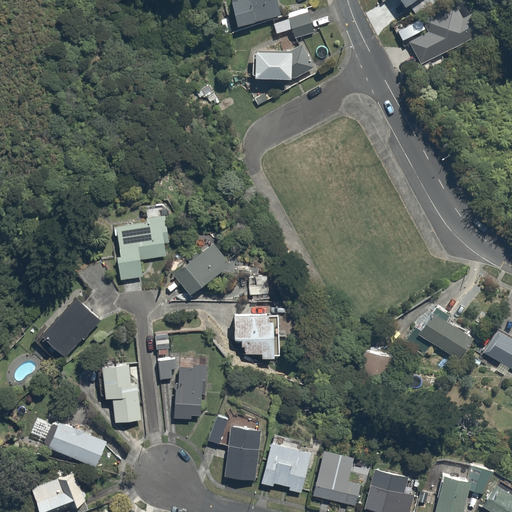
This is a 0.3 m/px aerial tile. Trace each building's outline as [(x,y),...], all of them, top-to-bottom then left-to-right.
[(228,0),(235,24),(280,13),(277,0),(228,0)] [(454,0),(421,17),(428,31),(409,41),(421,65),(484,32),(472,8),(461,14),(454,0)] [(307,7),(272,18),(276,32),(291,27),(294,37),(315,30),(307,7)] [(290,50),(253,48),(252,71),(288,73),(290,50)] [(166,215),(111,222),(118,278),(141,275),(139,257),(171,253),(166,215)] [(216,239),(170,271),(186,293),(231,261),(216,239)] [(98,319),(75,295),(38,332),(62,355),(98,319)] [(471,334),(433,310),(419,332),(457,356),(471,334)] [(279,315),(233,313),(232,336),(240,337),(240,351),(260,352),(260,357),(277,357),(279,315)] [(511,336),(496,327),(481,351),(511,370),(511,336)] [(170,335),(152,337),(157,378),(175,376),(170,335)] [(389,351),(363,347),(359,373),(385,377),(389,351)] [(205,357),(178,354),(173,416),(200,418),(205,357)] [(115,422),(140,419),(134,359),(98,362),(102,396),(112,395),(115,422)] [(230,416),(213,412),(205,440),(222,445),(230,416)] [(49,418),(40,442),(94,463),(104,438),(49,418)] [(262,429),(228,424),(221,475),(255,479),(262,429)] [(288,488),(300,490),(310,444),(271,436),(260,482),(271,484),(273,478),(289,482),(288,488)] [(348,472),(352,452),(320,446),(311,494),(355,503),(361,474),(348,472)] [(400,511),(410,472),(373,463),(362,506),(385,511),(400,511)] [(466,480),(440,475),(432,511),(458,511),(463,490),(482,493),(487,468),(469,464),(466,480)] [(72,470),(30,485),(40,511),(76,511),(86,508),(72,470)] [(490,511),(511,511),(511,494),(495,483),(481,503),(491,510),(490,511)] [(111,511),(102,501),(89,511),(111,511)]
